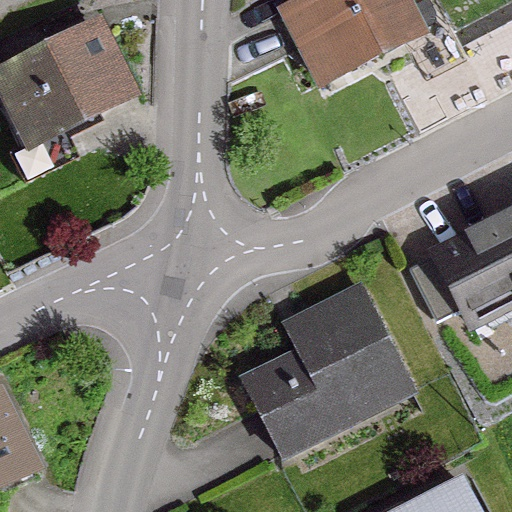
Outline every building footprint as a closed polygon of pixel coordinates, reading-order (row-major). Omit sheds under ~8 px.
[(414,37),(395,0),(314,0),(283,16),(317,85),(414,37)] [(124,99),(92,33),(0,77),(0,86),(29,146),(124,99)] [(0,66),(14,59),(4,40),(0,41),(0,66)] [(511,216),(431,258),(432,259),(405,273),(432,327),(459,313),(460,315),(510,290),(511,293),(511,216)] [(309,353),(240,387),(277,460),(408,394),(358,294),(295,326),(309,353)] [(0,485),(28,471),(0,414),(0,485)] [(464,511),(447,476),(375,511),(464,511)]
